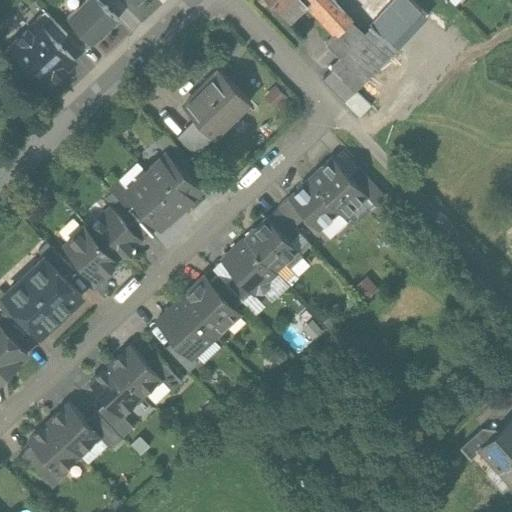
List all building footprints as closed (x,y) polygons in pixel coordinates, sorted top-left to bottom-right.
[(85,0),(67,18),(92,44),(118,19),(99,0),(85,0)] [(271,0),(290,19),(306,3),(303,0),(271,0)] [(352,18),(334,0),(303,0),(306,3),(334,32),(336,33),(352,18)] [(413,0),(392,0),(364,31),(341,56),(331,67),(332,67),(322,78),(359,116),(370,104),(354,89),(397,48),(388,40),(419,5),(413,0)] [(37,21),(58,43),(66,35),(45,12),(36,20),(37,21)] [(364,31),(352,18),(336,33),(334,32),(325,41),(341,56),(364,31)] [(28,63),(48,85),(74,60),(58,43),(37,21),(11,45),(12,46),(28,63)] [(19,71),(28,63),(12,46),(3,54),(19,71)] [(196,116),(213,135),(215,134),(212,132),(246,98),(249,101),(250,100),(220,69),(183,104),(196,116)] [(213,135),(196,116),(177,135),(195,154),(213,135)] [(166,151),(181,168),(190,159),(165,133),(155,142),(165,152),(166,151)] [(166,151),(165,152),(146,171),(180,207),(200,188),(181,168),(166,151)] [(350,175),(332,156),(309,178),(339,210),(344,215),(367,194),(367,193),(350,175)] [(350,175),(367,193),(367,194),(373,201),(383,193),(358,166),(350,175)] [(180,207),(146,171),(127,188),(126,189),(137,202),(160,226),(180,207)] [(339,210),(309,178),(288,196),(305,215),(318,229),(320,227),(339,210)] [(128,210),(137,202),(126,189),(127,188),(118,179),(108,188),(128,210)] [(294,226),(305,215),(288,196),(276,207),(277,208),(294,226)] [(127,227),(110,208),(89,227),(118,258),(124,252),(131,252),(131,245),(138,238),(127,227)] [(277,208),(267,217),(290,242),(300,232),(294,226),(277,208)] [(344,215),(339,210),(320,227),(330,237),(348,220),(344,215)] [(267,217),(244,238),(275,270),(284,262),(288,266),(301,254),(297,249),(298,249),(290,242),(267,217)] [(127,227),(138,238),(143,244),(152,236),(136,218),(127,227)] [(118,258),(89,227),(85,222),(65,241),(80,257),(98,276),(98,275),(118,258)] [(300,232),(290,242),(298,249),(307,240),(300,232)] [(275,270),(244,238),(223,258),(236,273),(254,292),(254,291),(262,291),(267,286),(268,279),(276,271),(275,270)] [(54,248),(45,256),(67,280),(76,272),(71,266),(54,248)] [(67,280),(45,256),(25,275),(61,314),(81,295),(67,280)] [(98,275),(98,276),(80,257),(71,266),(76,272),(93,290),(103,281),(98,275)] [(296,275),(288,266),(284,262),(275,270),(276,271),(287,283),(296,275)] [(244,301),(254,292),(236,273),(226,282),(242,300),(244,301)] [(242,300),(226,282),(218,274),(209,282),(233,308),(242,300)] [(61,314),(25,275),(5,293),(4,294),(24,315),(40,333),(61,314)] [(209,282),(203,276),(180,298),(214,335),(238,313),(233,308),(209,282)] [(0,307),(5,313),(15,323),(24,315),(4,294),(5,293),(0,288),(0,307)] [(214,335),(180,298),(157,319),(171,334),(192,356),(214,335)] [(0,317),(0,324),(15,341),(24,333),(15,323),(5,313),(0,317)] [(15,341),(0,324),(0,365),(6,373),(27,353),(15,341)] [(192,356),(171,334),(160,343),(187,373),(197,363),(192,356)] [(148,363),(130,344),(110,363),(141,396),(160,378),(161,377),(148,363)] [(148,363),(161,377),(160,378),(172,391),(182,381),(157,355),(148,363)] [(141,396),(110,363),(90,383),(107,401),(120,416),(122,414),(141,396)] [(86,420),(69,401),(49,421),(80,454),(99,436),(100,435),(86,420)] [(122,414),(120,416),(107,401),(97,411),(121,437),(133,426),(122,414)] [(110,448),(121,437),(97,411),(86,420),(100,435),(99,436),(110,448)] [(511,416),(490,437),(479,447),(480,448),(500,470),(503,467),(511,477),(511,481),(511,482),(511,483),(511,416)] [(80,454),(49,421),(28,440),(32,444),(59,473),(60,472),(80,454)] [(480,448),(479,447),(490,437),(481,427),(460,445),(471,456),(480,448)] [(60,472),(59,473),(32,444),(21,454),(52,487),(64,476),(60,472)]
